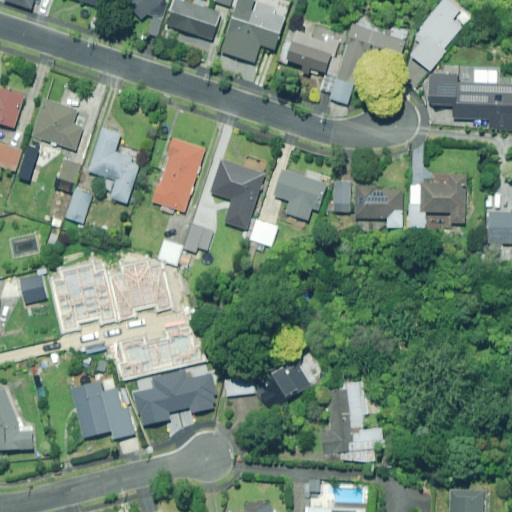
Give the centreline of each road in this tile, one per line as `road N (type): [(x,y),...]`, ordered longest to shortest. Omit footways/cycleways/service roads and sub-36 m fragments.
road 1 (residential): [(0,26),(310,126),(340,131),(399,123)]
road 2 (residential): [(0,507),(208,459)]
